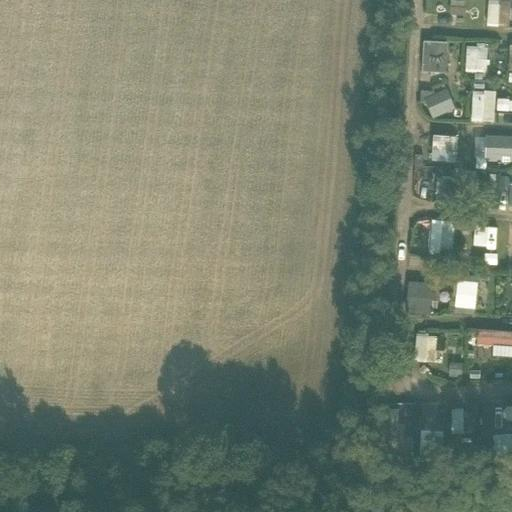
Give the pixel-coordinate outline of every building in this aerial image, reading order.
[(510,27),(511,1),(487,1),(487,26),(510,27)] [(465,16),(466,4),(453,3),(451,15),(465,16)] [(423,75),(448,74),(447,42),(422,43),(423,75)] [(488,74),(488,46),(466,46),(466,73),(488,74)] [(450,92),(426,97),(430,116),(454,111),(450,92)] [(472,123),(495,123),(495,92),(472,92),(472,123)] [(511,136),(486,136),(485,162),(511,162),(511,136)] [(434,163),(458,164),(458,137),(435,137),(434,163)] [(452,202),(453,180),(437,180),(436,201),(452,202)] [(430,221),(429,256),(453,257),(455,222),(430,221)] [(478,243),(495,244),(497,231),(479,229),(478,243)] [(479,285),(458,284),(457,310),(478,311),(479,285)] [(511,332),(478,332),(478,347),(495,347),(494,357),(511,357),(511,332)] [(496,452),(511,449),(511,434),(494,437),(496,452)]
